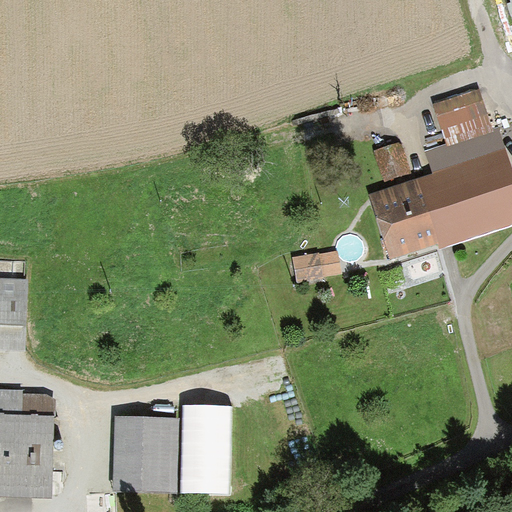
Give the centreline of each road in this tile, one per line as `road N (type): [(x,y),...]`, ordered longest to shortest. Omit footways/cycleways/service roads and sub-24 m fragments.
road 1 (track): [(511,237),(469,286),(463,308),(496,444)]
road 2 (residential): [(340,511),(511,437)]
